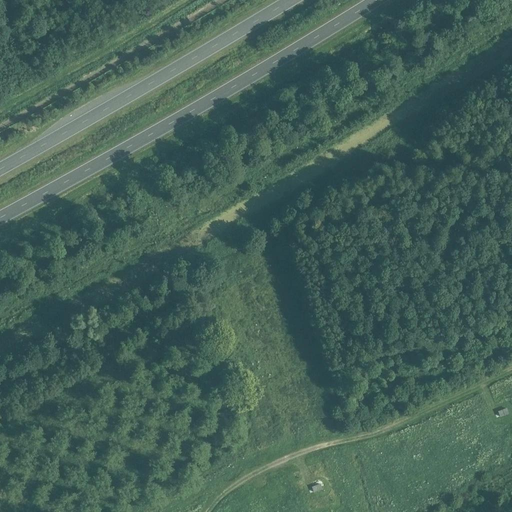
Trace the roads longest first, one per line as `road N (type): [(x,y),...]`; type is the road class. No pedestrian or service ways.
road 1 (trunk): [(0,219),(375,0)]
road 2 (trunk): [(291,0),(0,170)]
road 3 (track): [(338,442),(243,480),(206,511)]
